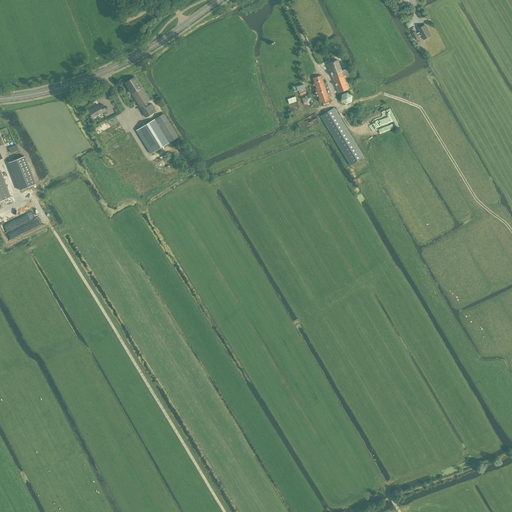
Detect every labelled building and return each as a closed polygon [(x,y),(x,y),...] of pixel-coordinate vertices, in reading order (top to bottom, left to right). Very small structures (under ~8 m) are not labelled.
[(415,32),(412,33),(415,39),(418,38),(418,37),(421,35),(423,39),(431,35),(425,25),(418,29),(420,32),(416,34),(415,32)] [(337,60),(327,63),(331,76),(332,76),(342,72),(341,71),(337,60)] [(342,72),(332,76),(333,77),(338,92),(347,88),(343,76),(348,74),(347,72),(346,69),(341,71),(342,72)] [(320,103),(329,101),(321,76),(313,78),(320,103)] [(134,77),(125,83),(139,107),(149,101),(134,77)] [(341,95),(341,101),(345,104),(351,102),(352,96),(347,92),(341,95)] [(156,111),(152,103),(141,110),(146,118),(156,111)] [(92,118),(105,110),(102,104),(99,106),(98,105),(88,111),(92,118)] [(350,165),(363,157),(334,108),(320,116),(350,165)] [(151,154),(163,146),(178,137),(163,114),(136,130),(151,154)] [(25,156),(8,162),(20,190),(36,184),(25,156)] [(0,201),(10,198),(0,173),(0,201)]
